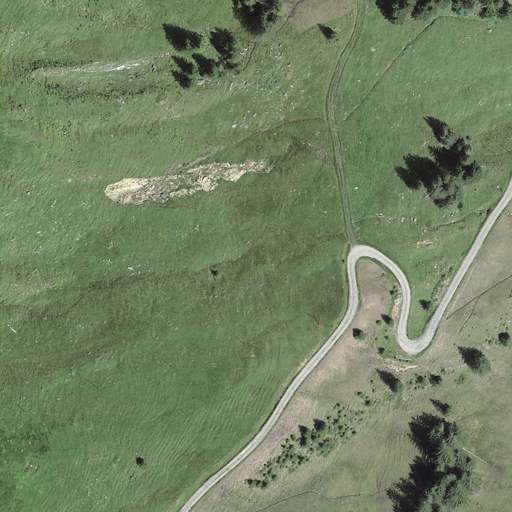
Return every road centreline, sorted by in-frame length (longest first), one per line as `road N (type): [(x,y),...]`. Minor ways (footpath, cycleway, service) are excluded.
road 1 (track): [(184,511),(253,445),(347,320),(355,254),(372,252),(403,281),(402,337),(419,345),(511,189)]
road 2 (track): [(355,254),(330,101),(361,0)]
